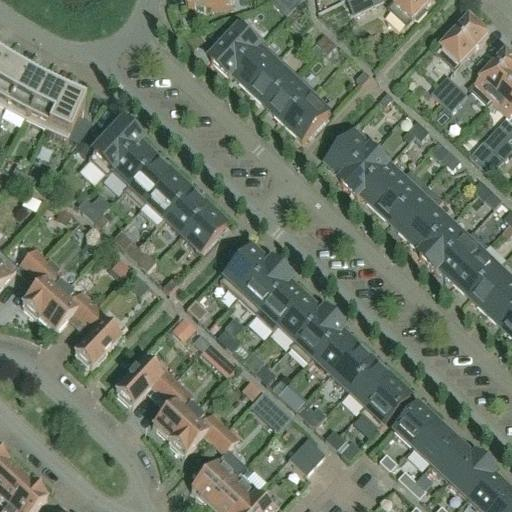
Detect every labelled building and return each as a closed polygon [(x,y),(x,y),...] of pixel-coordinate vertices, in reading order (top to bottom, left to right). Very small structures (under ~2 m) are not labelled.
[(233,12),(232,0),(186,0),(187,10),(189,10),(189,13),(208,17),(208,13),(233,12)] [(380,0),(353,0),(347,3),(355,19),(383,5),(380,0)] [(424,13),(436,0),(401,0),(388,14),(407,32),(415,23),(418,26),(427,16),(424,13)] [(294,27),(302,18),(296,13),(288,22),(294,27)] [(455,77),(489,40),(486,38),(482,34),(485,31),(475,22),(473,25),(470,22),(453,40),(451,38),(441,48),(444,50),(436,59),(455,77)] [(230,83),(263,48),(265,46),(247,29),(212,66),(230,83)] [(323,54),(331,46),(325,40),(317,49),(323,54)] [(329,60),(337,51),(331,46),(323,54),(329,60)] [(250,97),(281,64),(263,48),(230,83),(231,84),(233,81),(238,86),(250,97)] [(488,112),(511,86),(511,57),(510,59),(507,57),(470,96),(488,112)] [(267,113),(298,80),(281,64),(250,97),(267,113)] [(0,111),(5,115),(25,76),(24,75),(25,73),(15,67),(14,69),(7,65),(0,77),(0,111)] [(25,125),(45,87),(43,85),(44,83),(34,78),(32,80),(25,76),(5,115),(25,125)] [(362,91),(370,82),(365,77),(357,86),(362,91)] [(285,130),(316,97),(298,80),(267,113),(274,119),(285,130)] [(442,108),(458,91),(448,82),(432,99),(442,108)] [(511,122),(511,121),(511,86),(488,112),(489,113),(494,107),(511,122)] [(48,130),(65,96),(62,95),(63,93),(53,88),(52,90),(45,87),(25,125),(44,135),(46,129),(48,130)] [(452,118),(468,100),(458,91),(442,108),(452,118)] [(81,124),(84,105),(82,104),(83,102),(72,97),(71,99),(65,96),(48,130),(69,140),(76,123),(81,124)] [(323,125),(329,119),(312,103),(317,97),(316,97),(285,130),(303,147),(317,133),(318,134),(325,126),(323,125)] [(386,113),(394,104),(388,99),(380,108),(386,113)] [(511,138),(511,128),(507,124),(484,148),(494,158),(511,140),(511,138)] [(416,141),(424,132),(418,127),(410,136),(416,141)] [(106,181),(139,145),(121,129),(105,145),(104,144),(97,151),(98,152),(88,164),(106,181)] [(422,147),(430,138),(424,132),(416,141),(422,147)] [(342,188),(377,151),(361,135),(350,147),(349,145),(342,153),(343,154),(328,170),(344,185),(341,188),(342,188)] [(85,139),(74,155),(84,162),(96,145),(85,139)] [(504,167),(511,158),(511,141),(511,140),(494,158),(504,167)] [(123,197),(152,166),(154,164),(137,149),(139,146),(139,145),(106,181),(111,176),(127,191),(123,197)] [(358,203),(388,171),(373,157),(378,152),(377,151),(342,188),(356,201),(358,203)] [(447,171),(455,162),(450,156),(441,165),(447,171)] [(453,176),(461,167),(455,162),(447,171),(453,176)] [(141,213),(171,181),(154,164),(152,166),(123,197),(141,213)] [(17,168),(14,173),(11,181),(21,186),(25,178),(27,173),(17,168)] [(376,215),(404,186),(388,171),(358,203),(358,204),(361,201),(367,207),(376,215)] [(32,191),(36,184),(25,178),(21,186),(32,191)] [(163,225),(188,199),(189,197),(171,181),(141,213),(139,215),(156,232),(163,225)] [(393,228),(419,201),(404,186),(376,215),(391,230),(392,230),(392,229),(393,228)] [(479,200),(487,191),(481,186),(473,195),(479,200)] [(485,206),(493,197),(487,191),(479,200),(485,206)] [(181,241),(207,214),(189,197),(188,199),(163,225),(181,241)] [(407,245),(435,215),(419,201),(393,228),(392,229),(392,230),(398,236),(407,245)] [(94,228),(102,220),(96,214),(88,223),(94,228)] [(211,245),(225,231),(207,214),(181,241),(199,258),(204,253),(206,254),(212,246),(211,245)] [(421,262),(451,230),(435,215),(407,245),(423,259),(420,262),(421,262)] [(100,234),(108,225),(102,220),(94,228),(100,234)] [(437,277),(467,245),(451,230),(421,262),(435,275),(437,277)] [(437,278),(440,275),(455,289),(482,260),(489,252),(473,238),(467,245),(437,277),(437,278)] [(89,246),(85,255),(93,260),(98,251),(89,246)] [(129,261),(137,252),(131,247),(123,256),(129,261)] [(30,280),(47,262),(36,252),(19,270),(30,280)] [(143,258),(137,252),(129,261),(135,267),(143,258)] [(237,304),(270,268),(269,268),(267,270),(250,254),(236,268),(235,267),(228,275),(229,276),(219,287),(237,304)] [(0,292),(17,274),(14,271),(1,258),(0,259),(0,292)] [(472,302),(498,274),(482,260),(455,289),(470,303),(471,304),(471,303),(472,302)] [(56,284),(62,277),(47,262),(30,280),(40,289),(21,309),(23,310),(22,312),(36,325),(67,293),(56,284)] [(259,315),(288,285),(270,268),(237,304),(255,322),(260,316),(259,315)] [(120,289),(130,283),(122,269),(111,276),(120,289)] [(486,319),(511,291),(511,287),(498,274),(472,302),(471,303),(471,304),(477,310),(486,319)] [(168,298),(176,290),(171,284),(162,293),(168,298)] [(303,304),(286,288),(288,286),(288,285),(259,315),(260,316),(255,322),(272,337),(277,332),(303,304)] [(503,332),(511,322),(511,291),(486,319),(495,327),(502,333),(503,332)] [(99,312),(81,295),(75,301),(67,293),(36,325),(53,341),(73,320),(83,329),(99,312)] [(320,320),(314,314),(303,304),(277,332),(294,348),(289,353),(323,318),(322,317),(320,320)] [(120,343),(110,334),(115,327),(99,312),(83,329),(92,338),(74,358),(76,360),(74,361),(91,376),(106,361),(104,359),(120,343)] [(216,326),(206,317),(197,326),(207,335),(216,326)] [(340,334),(325,320),(323,318),(289,353),(307,370),(340,334)] [(511,342),(511,322),(503,332),(502,333),(509,339),(511,342)] [(164,369),(178,353),(191,364),(204,348),(179,327),(152,360),(164,369)] [(355,353),(338,337),(341,335),(340,334),(307,370),(312,365),(329,381),(355,353)] [(233,343),(225,335),(216,344),(225,352),(233,343)] [(231,357),(239,349),(233,343),(225,352),(231,357)] [(202,359),(201,360),(210,369),(218,361),(220,359),(211,350),(202,359)] [(347,397),(371,371),(373,370),(355,353),(329,381),(347,397)] [(160,402),(176,385),(159,369),(154,375),(144,365),(128,382),(127,381),(112,396),(129,412),(130,410),(131,412),(150,393),(160,402)] [(260,385),(268,376),(263,370),(254,379),(260,385)] [(360,419),(390,386),(373,370),(371,371),(347,397),(364,413),(359,418),(360,419)] [(274,381),(268,376),(260,385),(266,390),(274,381)] [(197,416),(187,407),(193,400),(176,385),(160,402),(170,411),(150,432),(167,448),(197,416)] [(378,436),(408,403),(401,396),(390,386),(360,419),(378,436)] [(262,399),(253,408),(263,418),(272,408),(262,399)] [(303,409),(298,403),(289,412),(295,418),(303,409)] [(309,414),(303,409),(295,418),(301,423),(309,414)] [(411,454),(435,428),(416,410),(392,436),(411,454)] [(213,451),(229,434),(212,418),(206,424),(197,416),(167,448),(181,461),(183,460),(185,461),(203,442),(213,451)] [(281,439),(289,428),(277,419),(269,430),(281,439)] [(429,471),(451,447),(453,445),(435,428),(411,454),(429,471)] [(223,460),(239,443),(229,434),(213,451),(223,460)] [(286,436),(281,441),(287,447),(292,442),(286,436)] [(330,450),(339,441),(333,436),(325,445),(330,450)] [(336,456),(344,447),(339,441),(330,450),(336,456)] [(324,461),(307,445),(297,455),(315,471),(324,461)] [(472,462),(471,462),(453,445),(451,447),(429,471),(447,488),(472,462)] [(315,471),(297,455),(288,465),(305,482),(315,471)] [(396,470),(385,460),(378,467),(389,477),(396,470)] [(466,505),(492,478),(473,460),(471,462),(472,462),(447,488),(466,505)] [(211,510),(240,479),(239,479),(234,484),(216,467),(190,494),(204,508),(206,506),(211,510)] [(0,511),(1,511),(5,511),(28,487),(8,468),(0,475),(0,511)] [(414,487),(404,477),(397,484),(407,494),(414,487)] [(472,511),(493,511),(506,499),(508,497),(491,480),(493,479),(492,478),(466,505),(472,511)] [(243,511),(259,496),(258,495),(257,496),(240,479),(211,510),(213,511),(243,511)] [(38,511),(46,504),(44,502),(45,501),(32,488),(31,490),(28,487),(5,511),(38,511)] [(425,497),(414,487),(407,494),(418,504),(425,497)] [(276,511),(259,496),(243,511),(276,511)] [(511,511),(511,500),(508,497),(506,499),(493,511),(511,511)]
